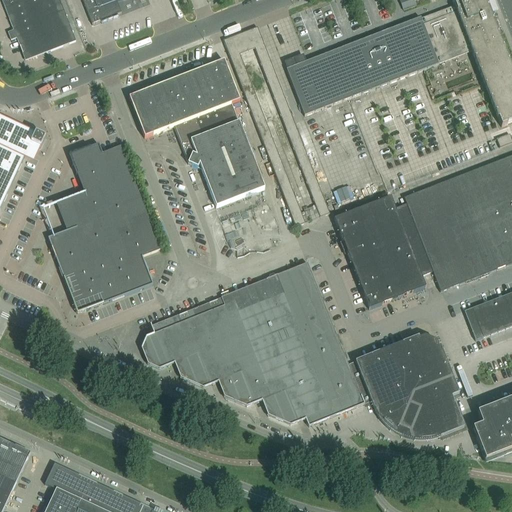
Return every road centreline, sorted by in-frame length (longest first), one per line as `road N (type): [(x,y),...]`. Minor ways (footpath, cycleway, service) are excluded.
road 1 (unclassified): [(353,456),(341,445),(279,440),(0,313)]
road 2 (unclassified): [(0,93),(37,92),(273,0)]
road 3 (secondary): [(307,511),(84,419)]
road 4 (unclassified): [(0,425),(187,511)]
